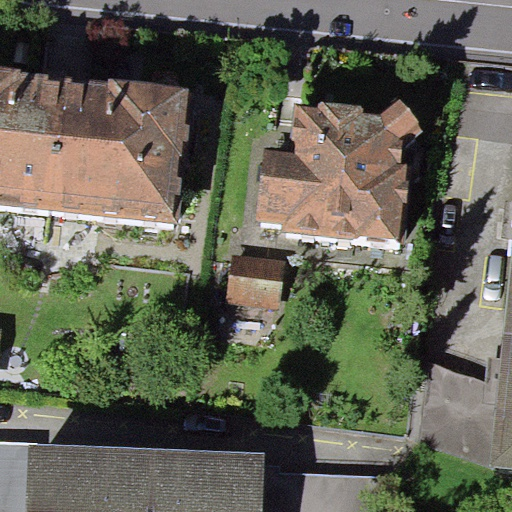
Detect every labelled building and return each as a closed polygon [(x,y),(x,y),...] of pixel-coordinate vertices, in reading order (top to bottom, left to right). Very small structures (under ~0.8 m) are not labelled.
[(184,104),(0,87),(0,220),(171,236),(184,104)] [(396,251),(405,131),(289,123),(286,159),(255,156),(248,240),(396,251)] [(511,222),(482,468),(511,471),(511,222)] [(279,265),(225,262),(222,306),(276,309),(279,265)] [(0,511),(40,511),(42,453),(42,448),(0,446),(0,511)] [(280,511),(283,462),(42,453),(40,511),(280,511)]
